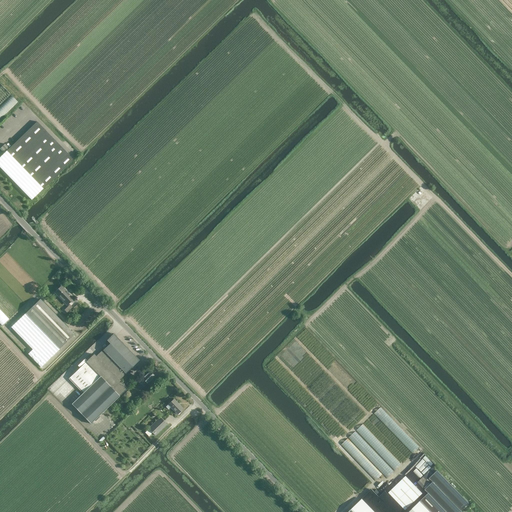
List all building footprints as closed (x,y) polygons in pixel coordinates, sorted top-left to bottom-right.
[(0,118),(18,102),(12,95),(0,106),(0,118)] [(0,149),(4,153),(0,157),(0,167),(31,200),(73,159),(37,122),(9,148),(5,144),(0,148),(0,149)] [(81,147),(81,146),(81,145),(81,144),(80,143),(80,142),(79,142),(78,141),(77,141),(76,141),(75,141),(74,141),(73,141),(72,141),(72,142),(71,142),(71,143),(70,144),(70,145),(70,146),(70,147),(70,148),(70,149),(71,149),(71,150),(72,150),(72,151),(73,151),(73,152),(74,152),(75,152),(76,152),(77,152),(78,152),(78,151),(79,151),(80,150),(80,149),(81,149),(81,148),(81,147)] [(73,298),(62,287),(56,292),(67,304),(73,298)] [(74,334),(65,325),(40,299),(25,313),(11,327),(32,349),(28,354),(41,367),(59,349),(74,334)] [(70,304),(64,310),(67,313),(73,307),(70,304)] [(0,308),(0,323),(2,325),(9,318),(0,308)] [(139,360),(114,334),(107,340),(110,343),(103,350),(96,356),(94,354),(86,362),(69,378),(68,378),(82,393),(72,404),(91,424),(119,396),(120,396),(127,388),(120,381),(119,380),(125,373),(139,360)] [(147,383),(155,376),(150,371),(147,374),(145,371),(140,375),(143,378),(142,378),(147,383)] [(183,409),(174,399),(168,404),(178,414),(183,409)] [(413,453),(419,446),(381,406),(374,413),(413,453)] [(373,433),(402,463),(412,453),(386,426),(384,427),(373,416),(369,419),(373,423),(370,426),(374,431),(375,430),(373,433)] [(155,435),(167,424),(160,417),(148,428),(149,429),(145,432),(149,436),(153,433),(155,435)] [(356,430),(394,470),(401,464),(363,423),(356,430)] [(356,431),(349,437),(387,477),(393,471),(356,431)] [(341,444),(375,480),(382,474),(348,438),(341,444)] [(424,469),(427,472),(434,464),(426,455),(418,463),(421,466),(424,463),(427,466),(424,469)] [(417,463),(410,471),(412,474),(420,466),(417,463)] [(423,470),(415,477),(418,480),(425,473),(423,470)] [(462,511),(461,510),(469,503),(437,470),(429,478),(432,482),(425,489),(428,493),(420,501),(431,511),(462,511)] [(388,493),(405,510),(422,493),(413,484),(406,476),(388,493)] [(374,511),(362,499),(347,511),(374,511)]
